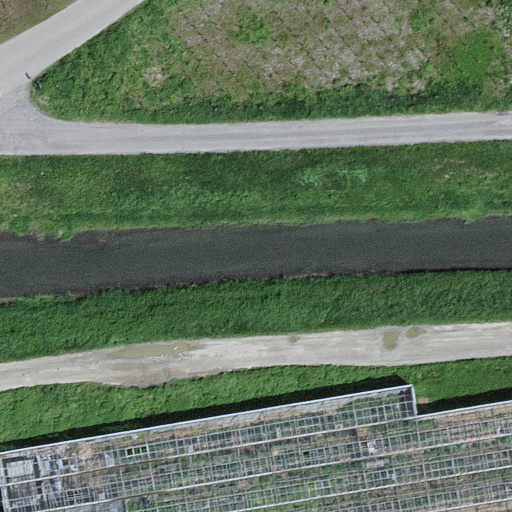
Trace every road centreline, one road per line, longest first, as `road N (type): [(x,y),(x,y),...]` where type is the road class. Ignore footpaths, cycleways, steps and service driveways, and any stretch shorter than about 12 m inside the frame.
road 1 (track): [(0,375),(511,339)]
road 2 (unclassified): [(511,124),(0,139)]
road 3 (unclassified): [(114,0),(0,69)]
